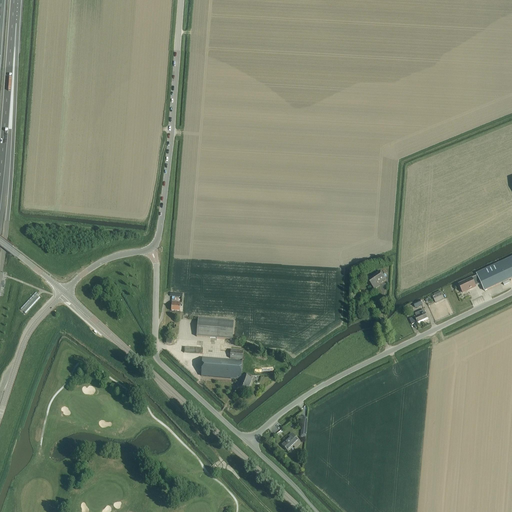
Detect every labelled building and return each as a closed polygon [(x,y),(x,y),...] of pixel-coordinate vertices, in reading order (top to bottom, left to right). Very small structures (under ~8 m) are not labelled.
[(511,256),(477,274),(485,291),(502,283),(504,285),(509,283),(508,280),(511,278),(511,256)] [(368,280),(374,289),(379,286),(377,283),(385,277),(380,271),(372,277),(368,280)] [(485,291),(477,274),(476,274),(477,276),(472,279),(471,278),(458,284),(463,293),(475,286),(481,283),(485,292),(485,291)] [(434,296),(433,297),(435,302),(444,298),(441,293),(440,291),(433,294),(434,296)] [(415,308),(423,305),(420,300),(413,304),(415,308)] [(171,311),(180,312),(180,307),(180,305),(181,303),(172,303),(171,311)] [(418,323),(428,318),(424,310),(415,314),(416,316),(415,317),(417,322),(418,323)] [(198,319),(197,337),(232,340),(234,322),(198,319)] [(252,380),(250,379),(251,376),(246,374),(245,378),(242,376),(242,372),(242,360),(203,358),(202,376),(241,380),(238,388),(248,392),(252,380)] [(302,422),(301,437),(306,438),(307,417),(298,417),(298,422),(302,422)] [(288,451),(299,441),(292,434),(289,436),(290,437),(282,445),(288,451)]
